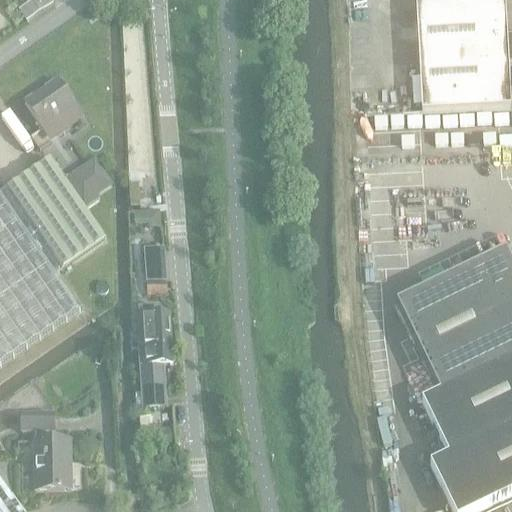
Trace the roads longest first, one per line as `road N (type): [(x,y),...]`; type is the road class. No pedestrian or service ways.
road 1 (unclassified): [(157,0),(203,511)]
road 2 (unknown): [(511,225),(470,224),(399,264)]
